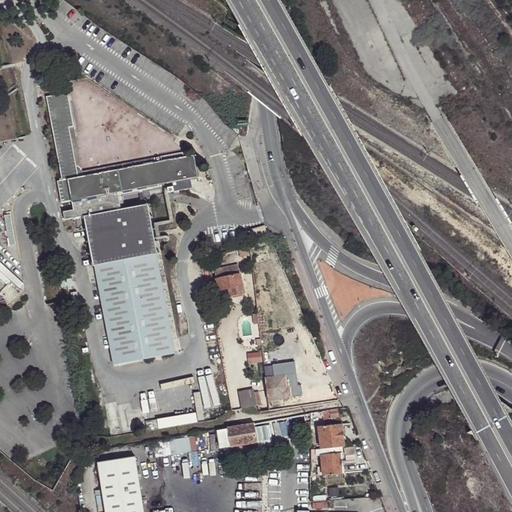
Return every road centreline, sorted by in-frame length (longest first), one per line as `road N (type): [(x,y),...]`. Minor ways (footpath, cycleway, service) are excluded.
road 1 (motorway): [(241,0),(511,484)]
road 2 (motorway): [(511,444),(266,0)]
road 3 (residential): [(359,401),(94,444)]
road 4 (secondary): [(249,0),(284,197)]
road 5 (motorway): [(432,308),(331,255),(284,197)]
road 6 (secondary): [(284,197),(342,356)]
road 7 (secondary): [(511,388),(474,372),(433,379),(403,411),(399,449)]
